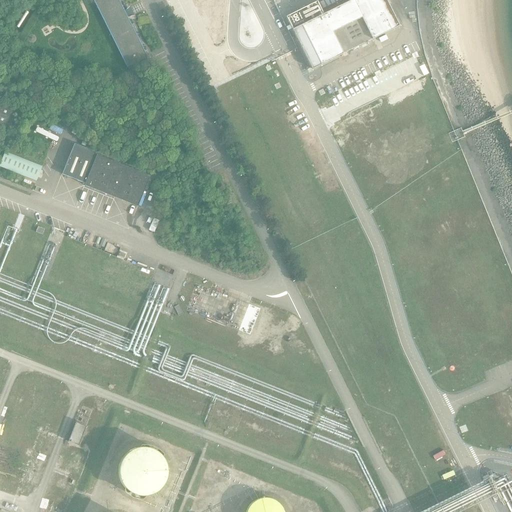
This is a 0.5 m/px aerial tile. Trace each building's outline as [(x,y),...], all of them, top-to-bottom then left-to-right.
[(124,11),(118,0),(92,0),(126,67),(147,57),(127,17),(132,16),(128,8),(124,11)] [(311,69),(398,26),(385,0),(350,0),(323,14),(316,1),(285,17),(299,45),(311,69)] [(323,12),(332,8),(330,4),(333,3),(331,0),(324,0),(319,3),(323,12)] [(0,105),(0,125),(4,127),(11,110),(0,105)] [(97,153),(74,144),(61,174),(85,184),(84,186),(137,207),(149,176),(96,155),(97,153)] [(4,152),(0,162),(0,166),(36,181),(42,166),(4,152)] [(77,421),(86,424),(89,417),(80,413),(77,421)] [(75,422),(68,442),(78,446),(86,426),(75,422)] [(118,472),(119,479),(122,486),(127,491),(134,494),(141,495),(148,495),(154,492),(160,487),(163,482),(165,476),(166,470),(164,463),(161,458),(157,453),(152,449),(145,448),(138,448),(132,450),(126,453),(121,459),(118,465),(118,472)] [(282,511),(281,508),(277,503),(272,500),(266,498),(260,499),(254,501),(249,505),(246,510),(245,511),(282,511)]
